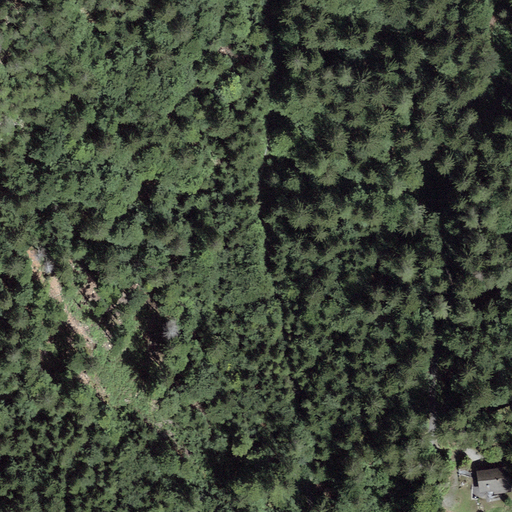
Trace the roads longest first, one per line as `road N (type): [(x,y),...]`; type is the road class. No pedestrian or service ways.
road 1 (track): [(266,0),(273,110),(256,188),(305,425),(314,511)]
road 2 (track): [(511,85),(453,165),(442,201),(439,238),(450,288),(432,376),(434,421),(404,511)]
